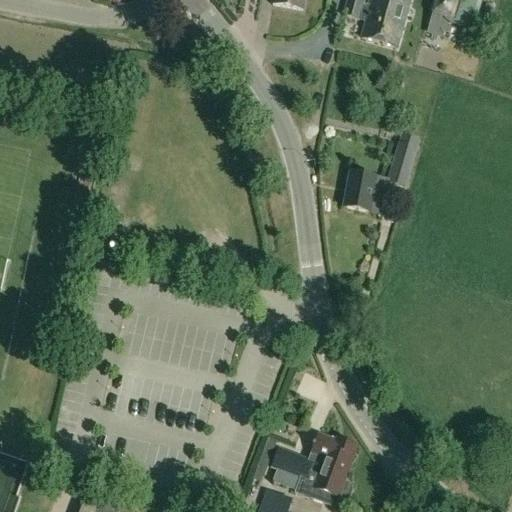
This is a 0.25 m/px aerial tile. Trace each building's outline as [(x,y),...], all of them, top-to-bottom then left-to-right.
[(304,0),(273,0),(273,6),(303,11),(304,0)] [(372,0),(370,8),(363,6),(364,0),(348,0),(343,18),(365,24),(361,40),(396,50),(410,0),(372,0)] [(443,40),(448,25),(473,32),(481,5),(464,0),(437,0),(427,35),(443,40)] [(405,189),(416,151),(419,142),(402,137),(399,146),(388,184),(405,189)] [(350,175),(343,209),(370,215),(370,214),(382,217),(388,184),(376,181),(350,175)] [(104,263),(106,283),(121,281),(118,261),(104,263)] [(335,510),(338,501),(342,502),(346,502),(349,500),(352,492),(351,489),(348,486),(344,484),(347,477),(357,449),(332,439),(331,441),(319,436),(311,457),(314,458),(312,463),(279,451),(272,470),(277,472),(273,484),(295,493),(294,495),(335,510)] [(73,494),(86,499),(93,481),(80,476),(73,494)] [(287,511),(292,502),(271,494),(263,511),(287,511)] [(119,511),(86,499),(80,511),(154,511),(155,511),(154,511),(119,511)]
